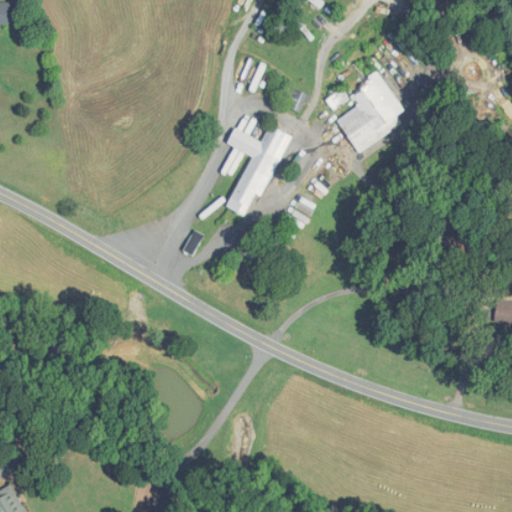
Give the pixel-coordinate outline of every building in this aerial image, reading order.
[(0,27),(1,28),(1,25),(9,25),(10,2),(0,1),(0,27)] [(357,151),(408,118),(378,71),(345,92),(351,101),(332,113),(357,151)] [(261,141),(233,128),(226,144),(251,155),(227,208),(245,216),(255,194),(262,198),(290,135),(269,125),(261,141)] [(511,300),(495,300),(495,324),(511,324),(511,300)] [(0,490),(0,511),(24,511),(9,485),(0,490)]
